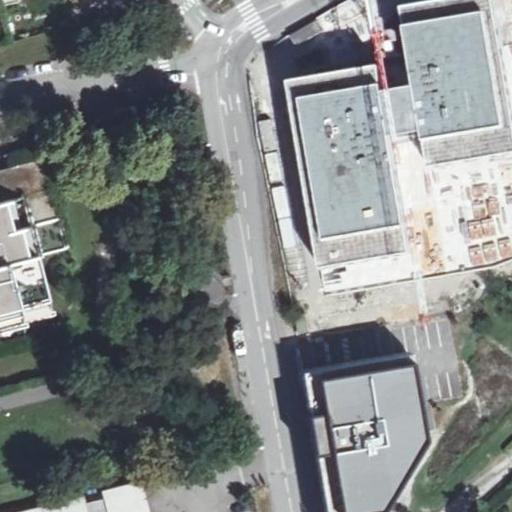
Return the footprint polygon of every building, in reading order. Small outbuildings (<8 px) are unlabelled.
[(346,134),(349,146),(406,133),(401,111),(380,97),(315,111),(318,126),(330,123),(334,137),(346,134)] [(426,317),(457,310),(444,246),(422,139),(390,146),(391,151),(384,152),(383,147),(351,154),(386,325),(419,318),(418,313),(425,312),(426,317)] [(0,317),(19,313),(20,316),(50,309),(37,256),(65,249),(43,160),(0,171),(0,317)] [(421,365),(328,379),(348,511),(376,511),(397,507),(435,436),(421,365)] [(146,511),(140,485),(106,493),(107,497),(82,503),(81,499),(31,511),(146,511)]
